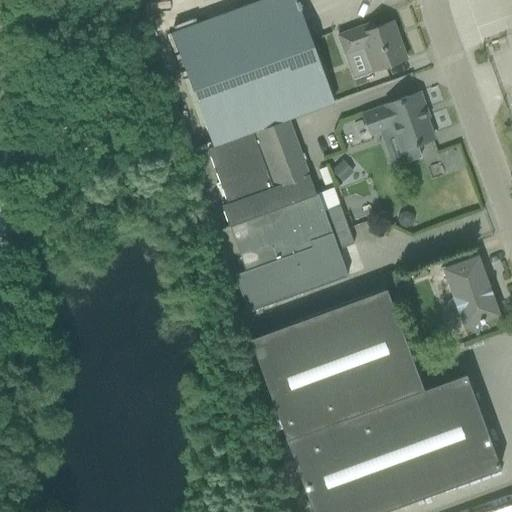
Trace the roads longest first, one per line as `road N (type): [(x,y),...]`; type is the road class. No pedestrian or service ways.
road 1 (track): [(12,0),(22,50),(7,216),(5,511)]
road 2 (unclassified): [(511,243),(435,41),(428,0)]
